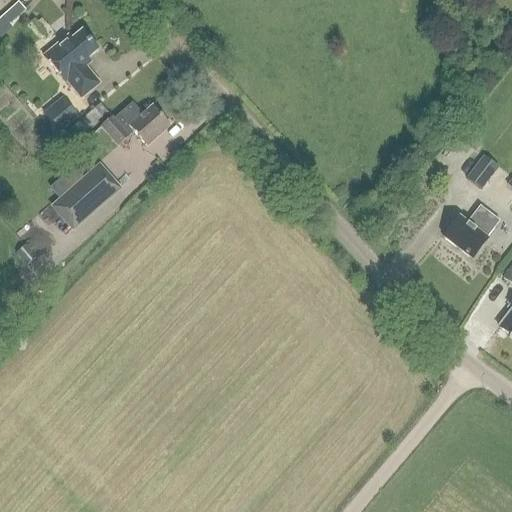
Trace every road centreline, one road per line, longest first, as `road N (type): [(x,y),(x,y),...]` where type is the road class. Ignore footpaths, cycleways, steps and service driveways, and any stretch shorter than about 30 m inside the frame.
road 1 (unclassified): [(511,398),(379,275),(132,0)]
road 2 (track): [(349,511),(471,367)]
